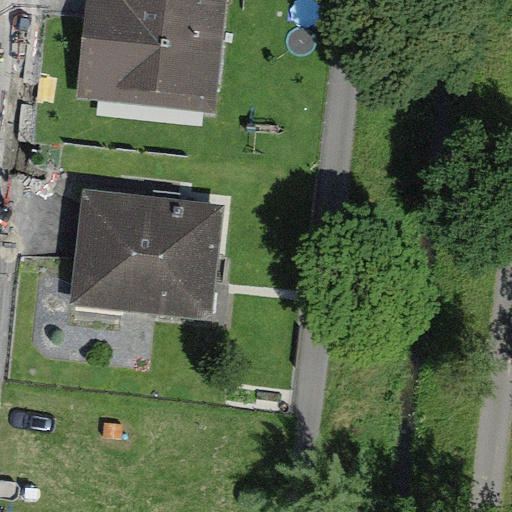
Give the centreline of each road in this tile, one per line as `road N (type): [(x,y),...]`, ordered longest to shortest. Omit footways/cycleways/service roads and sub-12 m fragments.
road 1 (track): [(308,511),(365,0)]
road 2 (residential): [(0,268),(31,0)]
road 3 (track): [(496,511),(511,384)]
